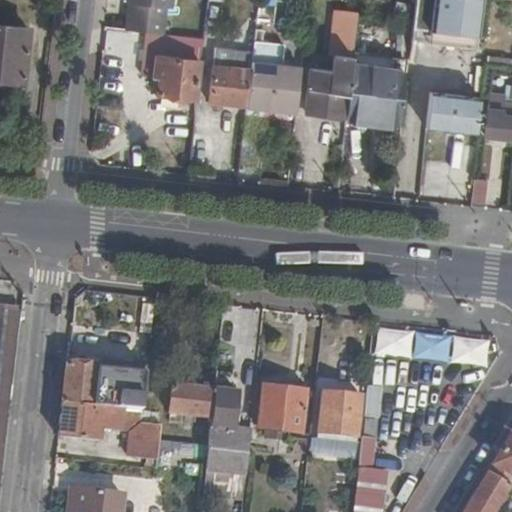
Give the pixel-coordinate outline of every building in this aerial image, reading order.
[(129,0),(125,0),(122,29),(127,30),(130,0),(129,0)] [(129,0),(130,0),(127,30),(161,34),(164,4),(168,4),(168,0),(129,0)] [(479,0),(418,0),(415,32),(475,39),(479,0)] [(0,80),(21,82),(27,29),(0,25),(0,80)] [(353,47),(355,36),(335,34),(334,45),(353,47)] [(306,112),(346,116),(351,66),(353,54),(353,47),(334,45),(332,73),(311,71),(306,112)] [(273,61),(274,53),(252,49),(252,54),(245,106),(245,107),(295,113),(299,70),(284,68),(285,62),(273,61)] [(208,102),(245,106),(252,54),(214,50),(208,102)] [(193,102),(198,64),(154,58),(148,97),(193,102)] [(346,116),(345,119),(398,124),(403,71),(351,66),(346,116)] [(426,130),(474,134),(479,97),(430,92),(426,130)] [(483,136),(511,139),(511,110),(486,108),(483,136)] [(470,206),(482,208),(485,182),(473,181),(470,206)] [(415,310),(435,311),(435,301),(416,300),(415,310)] [(0,511),(22,312),(0,309),(0,511)] [(487,370),(490,343),(377,330),(374,357),(487,370)] [(96,368),(67,365),(62,404),(122,410),(141,412),(144,385),(95,380),(96,368)] [(212,421),(215,390),(171,384),(167,415),(212,421)] [(366,384),(364,418),(379,419),(381,385),(366,384)] [(301,439),(306,393),(262,388),(257,435),(301,439)] [(246,471),(251,430),(234,429),(237,392),(215,390),(212,421),(208,448),(206,467),(246,471)] [(355,439),(361,398),(321,393),(316,435),(355,439)] [(62,404),(58,440),(99,444),(101,429),(120,431),(122,410),(62,404)] [(126,458),(136,459),(140,423),(141,412),(122,410),(120,431),(128,431),(126,458)] [(162,414),(141,412),(140,423),(160,425),(162,414)] [(376,423),(363,422),(361,439),(375,440),(376,423)] [(136,459),(156,461),(158,443),(160,425),(140,423),(136,459)] [(511,434),(510,434),(491,464),(509,476),(511,475),(511,434)] [(375,440),(361,439),(357,469),(373,470),(377,440),(375,440)] [(352,511),(379,511),(384,473),(357,470),(352,511)] [(494,511),(510,487),(486,474),(462,511),(494,511)] [(69,511),(119,511),(122,495),(71,490),(69,511)]
